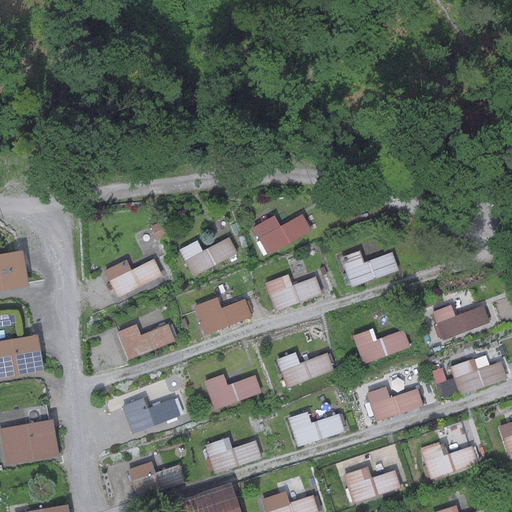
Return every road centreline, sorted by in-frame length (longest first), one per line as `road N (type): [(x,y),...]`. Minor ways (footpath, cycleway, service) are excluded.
road 1 (track): [(73,389),(501,251),(488,232),(374,186),(273,175),(36,202)]
road 2 (track): [(511,388),(114,511)]
road 3 (track): [(36,202),(58,246),(94,511)]
